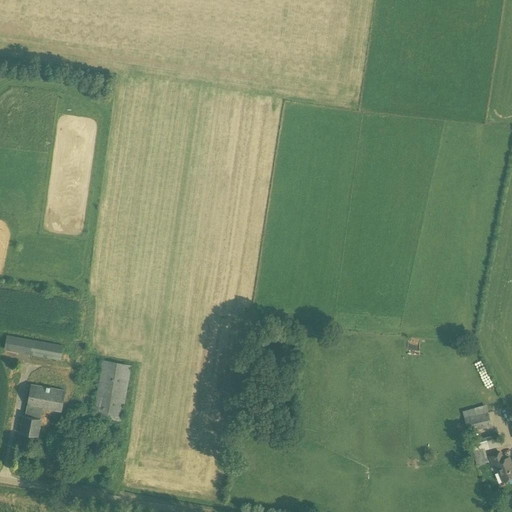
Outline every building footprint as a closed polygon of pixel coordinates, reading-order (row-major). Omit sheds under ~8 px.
[(35,341),(27,339),(24,354),(32,355),(35,341)] [(60,360),(63,346),(51,344),(49,358),(60,360)] [(121,423),(131,365),(103,360),(92,418),(121,423)] [(61,411),(65,390),(31,384),(25,415),(23,415),(20,432),(38,435),(41,418),(40,418),(42,407),(61,411)] [(468,433),(492,426),(488,412),(464,419),(468,433)] [(473,453),(501,445),(499,437),(471,445),(473,453)] [(503,459),(500,452),(490,456),(494,466),(496,465),(503,481),(511,477),(511,464),(508,457),(503,459)]
